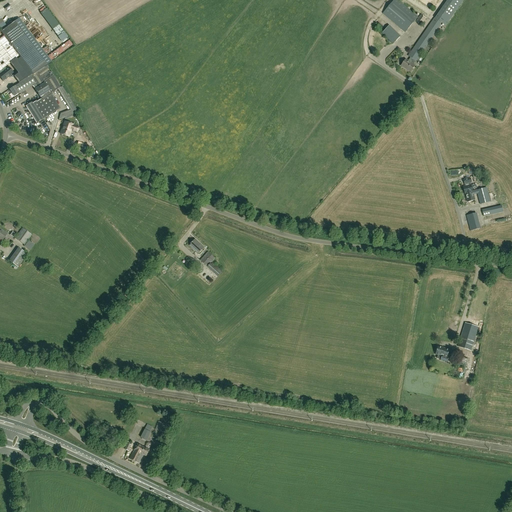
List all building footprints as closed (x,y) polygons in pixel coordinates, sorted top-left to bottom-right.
[(394,0),(383,14),(405,32),(418,17),(398,0),(394,0)] [(409,61),(406,60),(402,66),(411,72),(416,66),(413,64),(416,61),(416,62),(443,23),(446,26),(463,0),(449,0),(436,19),(435,18),(409,56),(411,58),(409,61)] [(422,26),(426,18),(421,15),(416,22),(422,26)] [(52,62),(49,59),(49,58),(19,18),(12,24),(26,43),(16,50),(6,38),(0,41),(0,71),(5,67),(10,63),(19,75),(15,77),(19,83),(20,83),(30,77),(46,66),(52,62)] [(392,29),(394,27),(390,23),(385,27),(396,39),(399,36),(392,29)] [(55,79),(46,66),(30,77),(20,83),(24,90),(32,86),(41,98),(53,91),(54,92),(60,87),(55,79)] [(6,69),(5,67),(0,71),(1,73),(0,73),(0,76),(3,81),(9,76),(9,77),(14,73),(9,67),(6,69)] [(20,83),(19,83),(10,90),(14,97),(21,92),(23,94),(24,94),(25,93),(24,90),(20,83)] [(51,94),(54,92),(53,91),(41,98),(42,99),(34,103),(32,102),(26,105),(37,122),(60,108),(51,94)] [(65,122),(60,134),(69,137),(71,130),(77,132),(79,127),(73,125),(65,122)] [(474,195),(478,194),(477,191),(473,192),(471,185),(470,185),(470,183),(472,183),(471,178),(464,180),(465,184),(466,186),(463,187),(465,193),(468,203),(475,201),(474,195)] [(477,191),(478,194),(481,205),(491,202),(487,188),(477,191)] [(475,230),(471,215),(467,216),(471,231),(475,230)] [(24,245),(32,234),(22,228),(15,238),(24,245)] [(190,245),(198,253),(204,248),(195,239),(190,245)] [(34,244),(28,240),(24,246),(30,250),(34,244)] [(19,248),(10,261),(18,267),(27,254),(19,248)] [(216,258),(210,251),(201,260),(208,267),(216,258)] [(459,347),(472,351),(474,352),(478,340),(475,339),(479,327),(466,323),(459,347)] [(441,360),(448,362),(449,358),(448,357),(450,350),(439,346),(439,347),(438,347),(436,351),(437,351),(436,354),(442,356),(441,360)] [(469,359),(463,358),(458,356),(456,362),(462,363),(468,365),(469,359)] [(165,432),(167,425),(158,422),(156,429),(165,432)] [(147,440),(151,432),(145,429),(141,437),(147,440)] [(137,444),(135,448),(141,451),(140,452),(144,455),(146,456),(149,450),(137,444)] [(143,454),(144,455),(140,452),(141,451),(135,448),(130,459),(139,463),(143,454)]
